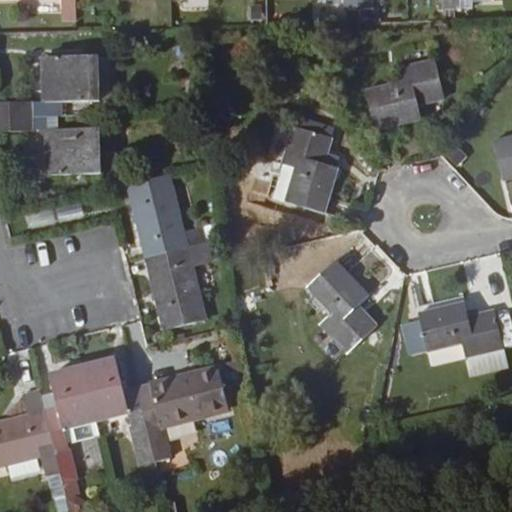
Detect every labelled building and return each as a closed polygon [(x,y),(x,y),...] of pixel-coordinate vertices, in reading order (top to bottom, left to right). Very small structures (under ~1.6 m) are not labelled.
[(76,0),(59,0),(60,21),(77,21),(76,0)] [(45,61),(47,104),(101,103),(101,59),(45,61)] [(370,93),(380,133),(425,123),(421,107),(448,100),(438,62),(399,71),(403,86),(370,93)] [(0,120),(36,119),(36,105),(0,105),(0,120)] [(0,134),(36,134),(36,119),(0,120),(0,134)] [(297,166),(287,199),(326,211),(339,167),(324,162),(332,135),(294,124),(283,162),(297,166)] [(47,134),(48,177),(104,176),(102,132),(47,134)] [(511,137),(498,141),(507,180),(511,179),(511,137)] [(189,249),(171,176),(132,186),(150,258),(189,249)] [(33,230),(55,221),(51,210),(29,219),(33,230)] [(207,321),(189,249),(150,258),(168,331),(207,321)] [(332,314),(322,324),(350,353),(378,325),(360,307),(371,296),(339,263),(310,291),(332,314)] [(508,349),(499,311),(471,316),(468,302),(424,312),(426,320),(432,351),(432,352),(467,344),(469,357),(508,349)] [(432,351),(426,320),(410,324),(417,354),(432,351)] [(149,430),(139,390),(126,393),(117,360),(84,368),(97,421),(131,414),(136,433),(149,430)] [(236,362),(222,365),(225,384),(240,381),(236,362)] [(97,421),(84,368),(51,376),(56,394),(60,410),(46,413),(56,452),(70,449),(65,429),(97,421)] [(229,411),(219,370),(139,390),(149,430),(157,463),(169,460),(162,427),(229,411)] [(42,398),(41,394),(25,398),(30,417),(0,423),(0,466),(39,457),(43,474),(60,470),(56,452),(46,413),(42,398)] [(60,410),(56,394),(42,398),(46,413),(60,410)] [(157,463),(149,430),(136,433),(144,465),(157,463)] [(82,470),(103,467),(101,449),(80,452),(82,470)] [(68,504),(60,470),(43,474),(51,508),(68,504)] [(67,498),(70,511),(87,511),(84,494),(67,498)]
